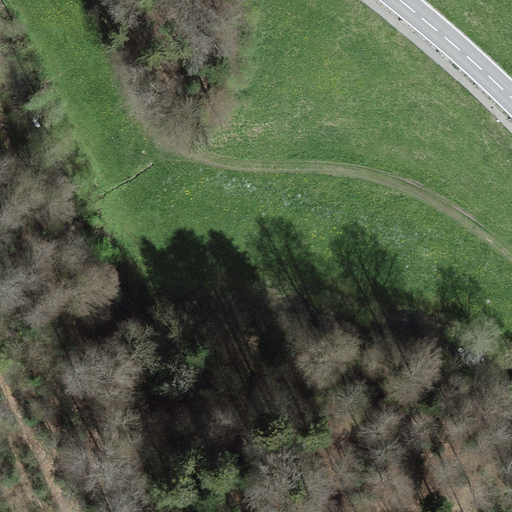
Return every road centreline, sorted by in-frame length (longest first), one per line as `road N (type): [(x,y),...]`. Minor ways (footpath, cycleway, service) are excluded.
road 1 (track): [(93,0),(128,86),(152,124),(181,148),(216,162),(383,176),(477,225),(511,255)]
road 2 (tertiary): [(400,0),(511,97)]
